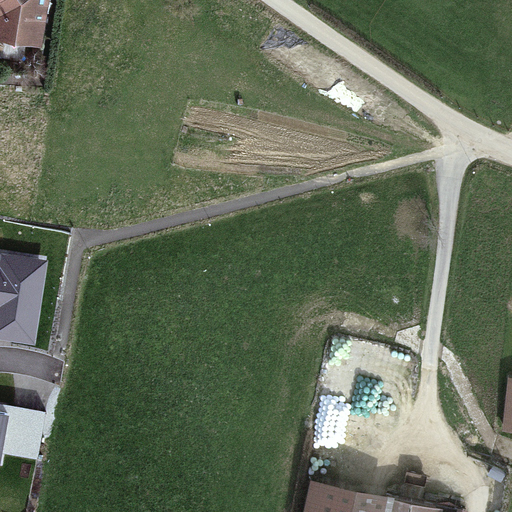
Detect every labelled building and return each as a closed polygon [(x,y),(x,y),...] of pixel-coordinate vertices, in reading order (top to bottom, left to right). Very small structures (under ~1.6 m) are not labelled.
[(0,0),(0,36),(38,42),(43,0),(0,0)] [(0,339),(35,345),(48,260),(1,254),(0,259),(0,339)] [(511,382),(507,382),(502,432),(511,432),(511,382)] [(0,456),(1,453),(36,459),(45,412),(0,403),(0,456)] [(429,511),(310,486),(304,511),(429,511)]
